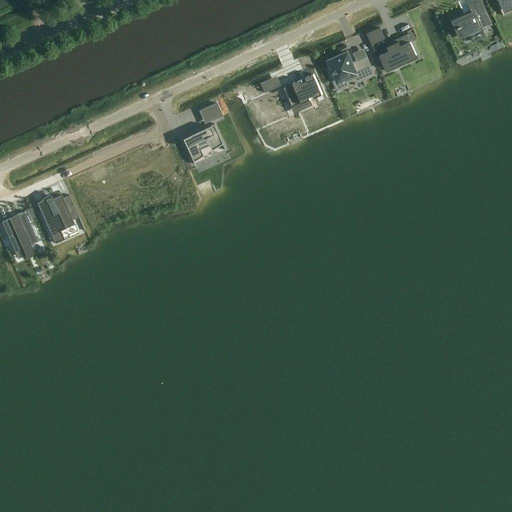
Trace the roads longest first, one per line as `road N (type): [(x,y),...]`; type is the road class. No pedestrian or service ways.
road 1 (unclassified): [(0,169),(369,0)]
road 2 (tertiary): [(0,47),(114,0)]
